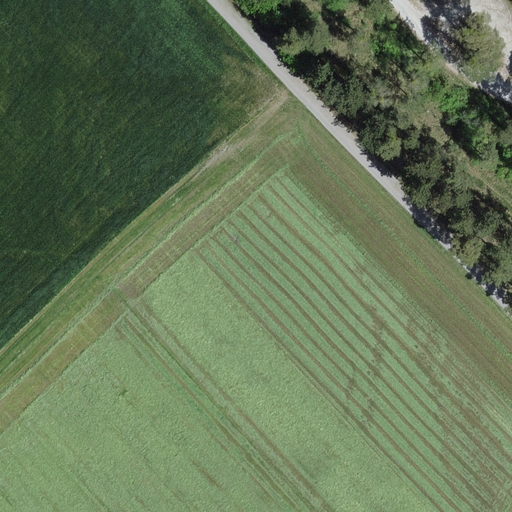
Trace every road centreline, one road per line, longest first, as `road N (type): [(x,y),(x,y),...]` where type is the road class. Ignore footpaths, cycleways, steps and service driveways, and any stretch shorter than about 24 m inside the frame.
road 1 (unclassified): [(214,0),(511,307)]
road 2 (track): [(0,374),(295,87)]
road 3 (track): [(511,94),(395,0)]
